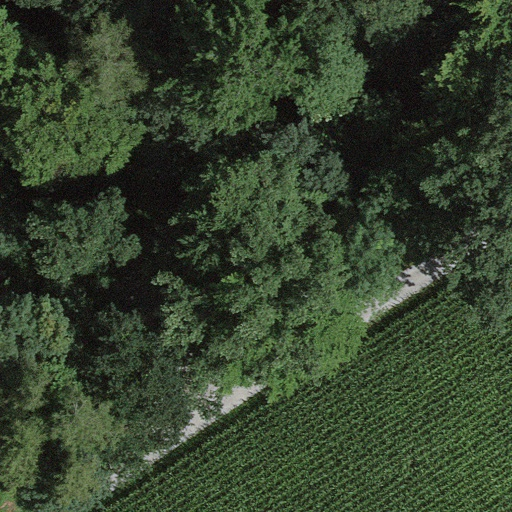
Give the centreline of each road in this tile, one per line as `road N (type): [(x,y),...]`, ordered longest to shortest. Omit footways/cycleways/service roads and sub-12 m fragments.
road 1 (track): [(52,511),(511,216)]
road 2 (track): [(210,406),(230,205),(323,0)]
